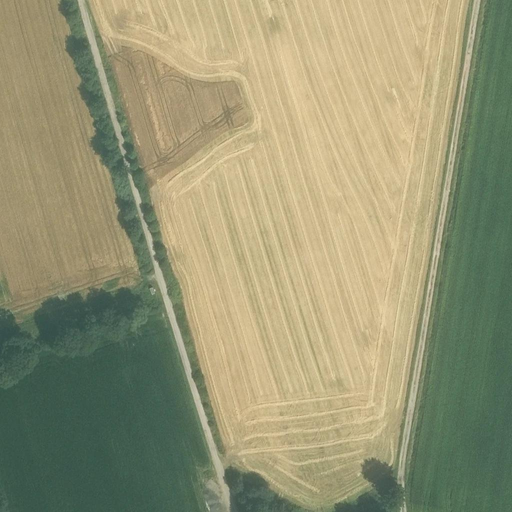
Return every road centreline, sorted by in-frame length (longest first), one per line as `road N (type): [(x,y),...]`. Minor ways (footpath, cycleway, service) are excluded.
road 1 (unknown): [(74,0),(221,511)]
road 2 (track): [(472,0),(412,392),(402,511)]
